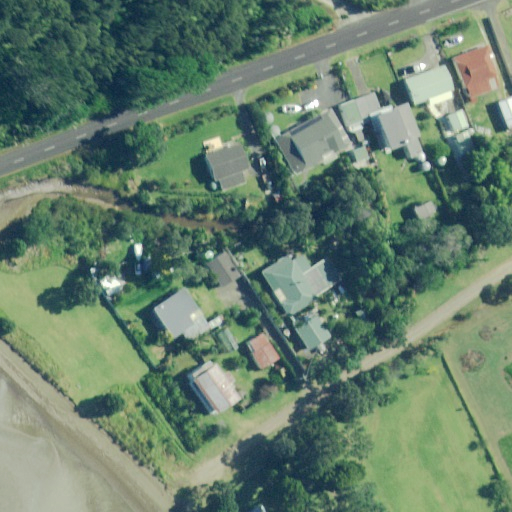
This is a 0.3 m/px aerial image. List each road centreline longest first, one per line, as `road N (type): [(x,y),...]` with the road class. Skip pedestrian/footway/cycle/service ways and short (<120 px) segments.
road 1 (tertiary): [(0,169),(454,0)]
road 2 (residential): [(172,497),(511,268)]
